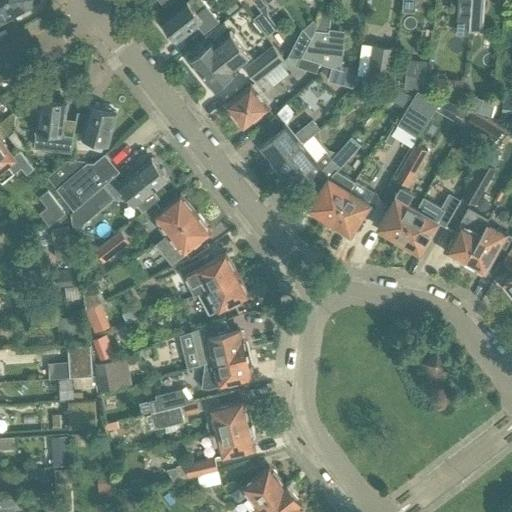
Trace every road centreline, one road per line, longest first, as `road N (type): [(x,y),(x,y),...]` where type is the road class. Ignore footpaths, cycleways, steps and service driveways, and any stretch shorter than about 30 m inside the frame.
road 1 (residential): [(321,294),(96,13)]
road 2 (residential): [(321,294),(303,398),(309,427),(374,511)]
road 3 (residential): [(511,388),(458,321),(426,303),(321,294)]
